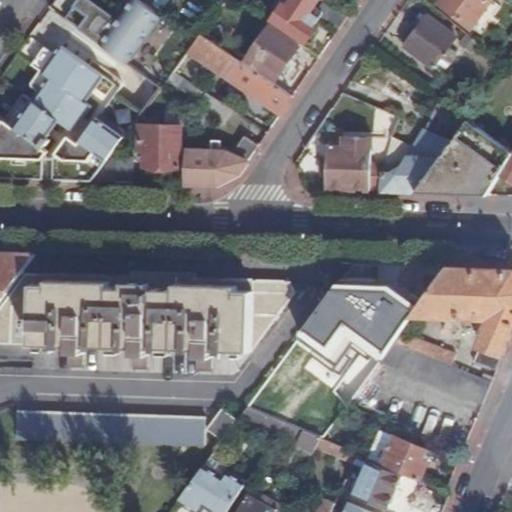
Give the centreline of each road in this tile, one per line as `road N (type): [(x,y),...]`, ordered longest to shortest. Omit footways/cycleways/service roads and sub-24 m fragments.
road 1 (residential): [(385,0),(255,192),(254,223)]
road 2 (secondary): [(511,231),(254,223)]
road 3 (secondary): [(254,223),(0,216)]
